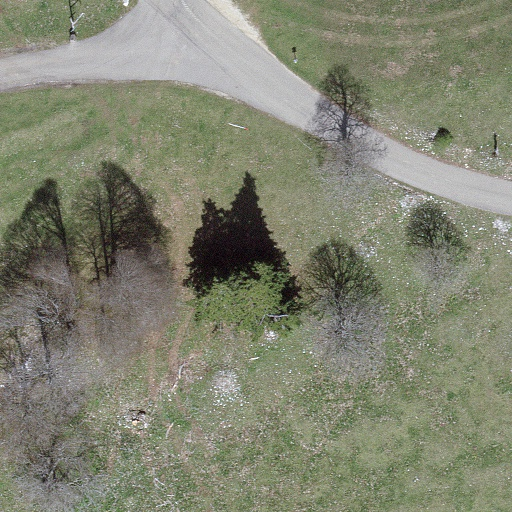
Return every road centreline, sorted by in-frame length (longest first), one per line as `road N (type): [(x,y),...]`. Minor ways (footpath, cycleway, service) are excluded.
road 1 (unclassified): [(511,196),(429,175),(358,141),(205,29)]
road 2 (unclassified): [(0,72),(161,48),(205,29)]
